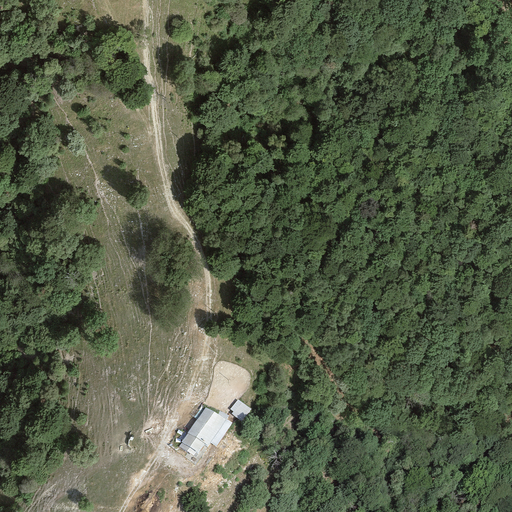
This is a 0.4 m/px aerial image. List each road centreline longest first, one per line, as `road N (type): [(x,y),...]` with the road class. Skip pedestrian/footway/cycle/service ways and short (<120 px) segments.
road 1 (track): [(122,511),(184,404),(206,341),(206,272),(168,197),(157,139)]
road 2 (track): [(157,139),(145,0)]
